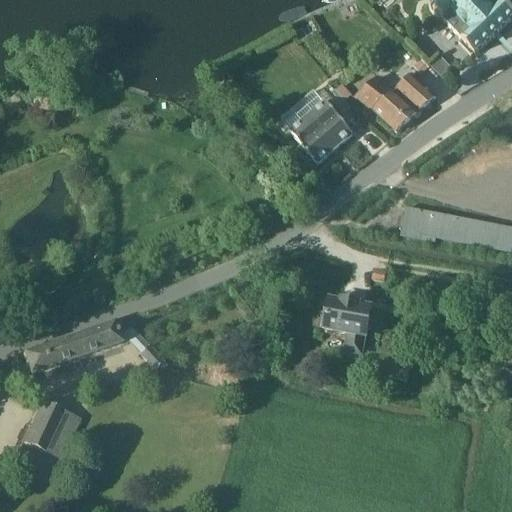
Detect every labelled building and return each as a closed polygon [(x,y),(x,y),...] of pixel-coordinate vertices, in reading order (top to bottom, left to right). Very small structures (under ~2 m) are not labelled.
[(511,4),(508,0),(506,0),(504,2),(503,1),(503,2),(501,0),(436,0),(429,7),(432,11),(430,13),(438,21),(440,19),(443,22),(444,22),(461,41),(462,42),(459,45),(472,58),(475,55),(476,56),(511,21),(511,4)] [(438,56),(427,65),(439,77),(449,68),(438,56)] [(419,60),(411,67),(419,76),(427,68),(419,60)] [(436,99),(413,77),(396,94),(379,79),(355,99),(373,112),(397,134),(436,99)] [(345,85),(337,92),(344,101),(352,94),(345,85)] [(354,136),(326,104),(289,133),(318,167),(354,136)] [(511,255),(511,230),(407,210),(401,239),(421,242),(422,238),(511,255)] [(384,285),(386,275),(375,273),(373,283),(384,285)] [(350,335),(346,353),(362,356),(365,338),(366,339),(372,309),(360,307),(360,306),(342,302),(342,304),(330,301),(325,331),(350,335)] [(31,376),(123,345),(116,324),(24,355),(31,376)] [(511,413),(511,337),(506,336),(490,415),(511,419),(511,413)] [(149,348),(141,356),(156,373),(161,369),(163,372),(167,368),(149,348)] [(411,367),(387,362),(383,378),(407,383),(411,367)] [(67,415),(43,403),(23,445),(48,456),(67,415)]
